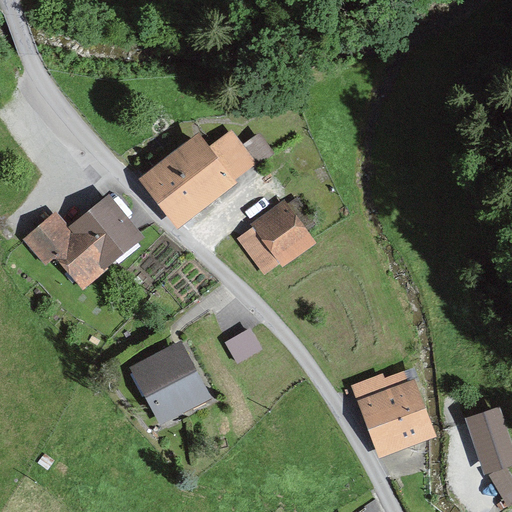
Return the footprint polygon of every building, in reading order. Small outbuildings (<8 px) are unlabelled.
[(254,86),(258,99),(273,95),(269,82),(254,86)] [(178,165),(151,185),(179,221),(217,192),(213,187),(225,177),(218,168),(229,161),(243,179),(256,168),(232,136),(208,155),(199,143),(175,161),(178,165)] [(269,155),(257,136),(244,144),(256,164),(269,155)] [(53,216),(25,239),(44,263),(54,254),(75,280),(93,265),(95,267),(133,236),(105,202),(93,213),(96,216),(81,229),(83,231),(72,239),(53,216)] [(281,263),(277,258),(309,234),(290,208),(244,243),(267,273),(281,263)] [(250,331),(227,343),(238,362),(260,349),(250,331)] [(140,356),(137,351),(124,358),(153,407),(191,384),(165,340),(140,356)] [(381,446),(427,429),(412,390),(366,408),(381,446)] [(511,457),(497,412),(473,420),(489,467),(511,459),(511,457)] [(511,503),(511,478),(505,467),(494,473),(511,503)]
